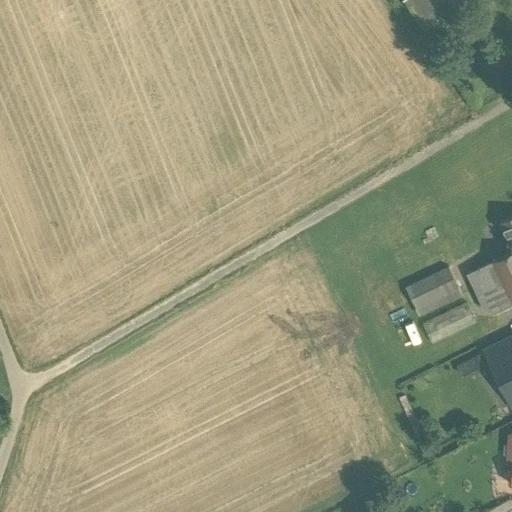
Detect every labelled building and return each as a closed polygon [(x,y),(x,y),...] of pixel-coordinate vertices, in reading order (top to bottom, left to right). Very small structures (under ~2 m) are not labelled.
[(461,15),(450,0),(405,0),(405,1),(431,37),(461,15)] [(511,216),(499,223),(511,248),(511,216)] [(511,253),(493,263),(501,278),(511,272),(511,253)] [(491,316),(511,305),(511,300),(501,278),(493,263),(470,274),(491,316)] [(451,267),(408,285),(420,315),(463,297),(451,267)] [(511,272),(501,278),(511,300),(511,272)] [(477,324),(467,303),(426,324),(436,344),(477,324)] [(511,338),(486,351),(493,366),(511,356),(511,338)] [(511,356),(493,366),(506,393),(511,390),(511,356)]
